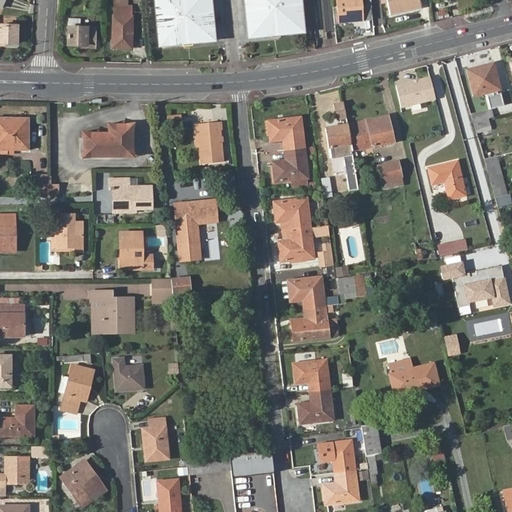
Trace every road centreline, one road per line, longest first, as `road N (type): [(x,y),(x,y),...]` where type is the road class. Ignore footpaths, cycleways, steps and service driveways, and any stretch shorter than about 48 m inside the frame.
road 1 (residential): [(237,83),(283,476),(295,499)]
road 2 (secondary): [(237,83),(505,25)]
road 3 (secondary): [(45,82),(237,83)]
